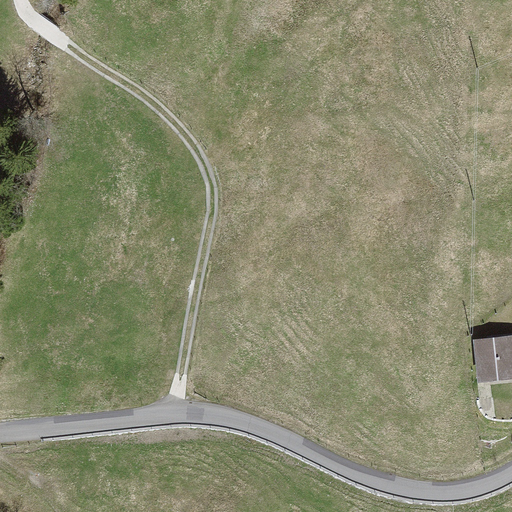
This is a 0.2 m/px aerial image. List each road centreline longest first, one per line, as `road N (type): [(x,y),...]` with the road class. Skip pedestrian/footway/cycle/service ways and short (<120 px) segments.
road 1 (unclassified): [(511,473),(463,491),(414,492),(354,476),(257,427),(172,414),(0,432)]
road 2 (track): [(172,414),(213,198),(196,148),(155,102),(55,36),(19,0)]
